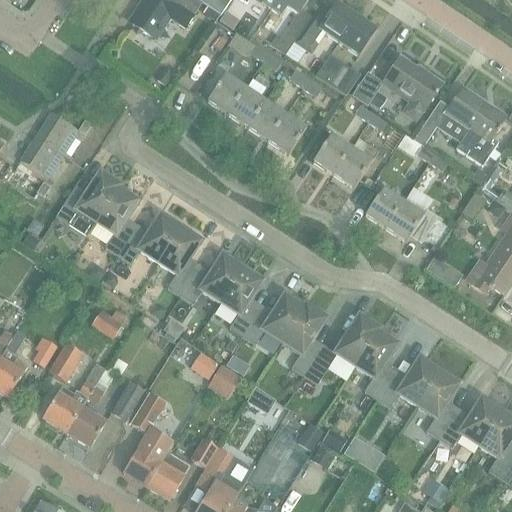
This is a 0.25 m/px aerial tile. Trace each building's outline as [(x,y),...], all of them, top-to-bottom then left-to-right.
[(145,6),(131,26),(155,42),(166,26),(170,20),(185,30),(203,4),(200,2),(196,0),(143,0),(142,3),(145,6)] [(196,0),(200,2),(203,4),(207,7),(220,16),(231,1),(229,0),(196,0)] [(252,0),(270,11),(277,0),(237,0),(246,6),(249,0),(252,0)] [(277,0),(270,11),(279,18),(284,10),(296,18),(308,0),(277,0)] [(311,57),(324,38),(337,47),(356,18),(336,5),(332,11),(322,4),(294,45),(311,57)] [(356,18),(337,47),(357,60),(376,32),(356,18)] [(281,39),(277,37),(270,47),(273,49),(284,56),(297,36),(287,30),(281,39)] [(220,59),(236,69),(249,50),(233,39),(220,59)] [(281,65),(280,65),(254,47),(248,56),(275,74),(281,65)] [(329,58),(321,70),(315,79),(345,99),(359,78),(329,58)] [(381,87),(409,106),(403,115),(414,123),(421,114),(422,114),(441,86),(424,74),(423,76),(399,59),(381,85),(367,75),(351,99),(366,110),(381,87)] [(302,91),(307,83),(294,74),(289,83),(302,91)] [(206,104),(227,117),(244,91),(224,77),(206,104)] [(307,83),(302,91),(315,100),(321,91),(307,83)] [(462,90),(449,110),(439,103),(413,143),(421,149),(415,157),(442,175),(448,166),(423,149),(444,118),(468,134),(456,151),(482,169),(499,145),(491,140),(505,119),(462,90)] [(244,91),(227,117),(247,131),(264,104),(244,91)] [(264,104),(247,131),(267,144),(284,118),(264,104)] [(367,125),(373,116),(360,108),(354,117),(367,125)] [(63,158),(79,134),(84,138),(91,127),(84,123),(78,133),(51,116),(35,140),(63,158)] [(373,116),(367,125),(381,135),(387,126),(373,116)] [(287,158),(298,141),(305,131),(284,118),(267,144),(287,158)] [(312,165),(332,178),(350,151),(330,138),(312,165)] [(47,182),(63,158),(35,140),(19,164),(47,182)] [(361,158),(350,151),(332,178),(352,191),(377,153),(368,147),(361,158)] [(480,187),(477,191),(494,202),(511,214),(511,197),(504,192),(500,198),(491,192),(504,173),(494,166),(486,178),(480,187)] [(478,172),(472,181),(480,187),(486,178),(478,172)] [(119,191),(120,188),(100,175),(83,201),(72,194),(55,219),(87,239),(95,226),(118,191),(119,191)] [(43,200),(50,190),(44,185),(37,195),(43,200)] [(382,190),(375,201),(364,218),(384,231),(403,204),(382,190)] [(118,191),(95,226),(114,237),(105,251),(118,259),(134,234),(123,227),(137,205),(138,206),(139,205),(119,191),(118,191)] [(477,191),(461,216),(472,223),(484,206),(488,210),(494,202),(477,191)] [(494,202),(487,212),(498,219),(504,209),(494,202)] [(423,217),(403,204),(384,231),(404,245),(409,239),(419,246),(437,219),(426,212),(423,217)] [(139,254),(157,266),(180,231),(159,217),(158,218),(159,219),(145,241),(134,234),(118,259),(131,268),(139,254)] [(485,296),(489,289),(502,298),(511,282),(511,220),(509,218),(500,232),(506,236),(486,266),(481,262),(466,283),(485,296)] [(43,230),(34,224),(28,233),(30,234),(37,239),(43,230)] [(167,291),(179,299),(196,274),(185,267),(199,245),(200,246),(201,245),(180,231),(157,266),(176,277),(167,291)] [(30,234),(23,244),(34,251),(41,241),(37,239),(30,234)] [(196,274),(179,299),(193,308),(202,294),(219,306),(242,271),(221,257),(220,258),(221,259),(207,281),(196,274)] [(435,261),(427,274),(455,293),(463,280),(435,261)] [(91,273),(88,278),(98,284),(105,274),(99,270),(91,273)] [(241,339),(258,314),(247,307),(261,285),(262,286),(263,285),(242,271),(219,306),(236,317),(227,330),(241,339)] [(262,333),(281,346),(305,308),(305,307),(303,310),(282,297),(282,298),(283,299),(268,321),(258,314),(241,339),(253,347),(262,333)] [(305,308),(281,346),(298,357),(289,370),(303,379),(319,354),(308,347),(326,321),(305,308)] [(101,313),(91,328),(112,342),(127,319),(116,313),(112,319),(101,313)] [(354,369),(376,334),(377,334),(379,331),(358,318),(334,356),(354,369)] [(169,325),(166,335),(181,340),(184,329),(169,325)] [(0,358),(13,338),(4,333),(0,339),(0,358)] [(13,338),(0,358),(0,396),(8,401),(27,369),(16,362),(18,358),(15,356),(25,339),(17,334),(14,339),(13,338)] [(376,334),(354,369),(372,380),(363,394),(376,402),(392,378),(381,371),(395,348),(396,349),(397,348),(377,334),(376,334)] [(32,363),(44,370),(56,351),(44,344),(32,363)] [(66,384),(83,356),(66,346),(49,374),(66,384)] [(319,354),(303,379),(316,388),(332,362),(319,354)] [(105,371),(105,372),(65,436),(89,451),(105,425),(82,411),(87,402),(96,407),(116,376),(121,379),(128,367),(116,360),(110,370),(108,369),(107,371),(105,371)] [(398,397),(416,409),(438,374),(417,361),(416,362),(417,362),(403,385),(392,378),(376,402),(389,411),(398,397)] [(62,389),(52,405),(42,422),(65,436),(105,372),(96,366),(78,395),(76,393),(74,397),(62,389)] [(228,402),(241,381),(221,368),(207,389),(228,402)] [(459,388),(438,374),(416,409),(434,421),(425,434),(438,443),(454,418),(443,411),(458,389),(459,389),(459,388)] [(145,393),(130,384),(111,416),(125,425),(145,393)] [(269,400),(298,416),(304,404),(276,388),(269,400)] [(123,477),(144,490),(171,445),(151,432),(166,407),(150,397),(131,428),(147,438),(123,477)] [(454,418),(438,443),(451,451),(460,437),(478,449),(500,415),(479,401),(478,402),(479,403),(465,425),(454,418)] [(511,422),(500,415),(478,449),(496,461),(487,474),(500,483),(511,464),(511,455),(505,451),(511,440),(511,422)] [(297,446),(310,455),(323,435),(310,426),(297,446)] [(275,460),(282,440),(269,436),(262,456),(275,460)] [(217,450),(204,442),(191,463),(205,471),(217,450)] [(171,445),(144,490),(168,504),(183,481),(182,480),(189,469),(167,455),(173,445),(171,445)] [(318,450),(310,463),(326,472),(333,459),(318,450)] [(199,483),(196,489),(207,496),(211,498),(223,477),(225,478),(235,461),(218,451),(199,483)] [(373,453),(363,469),(373,475),(383,460),(373,453)] [(511,464),(500,483),(511,490),(511,464)] [(223,477),(211,498),(207,496),(197,511),(228,511),(234,502),(235,502),(236,500),(243,489),(225,478),(223,477)] [(431,482),(423,495),(430,499),(427,504),(438,511),(441,506),(449,493),(431,482)] [(234,502),(228,511),(276,511),(279,509),(266,501),(260,511),(249,508),(236,500),(235,502),(234,502)] [(462,511),(481,511),(484,507),(469,500),(462,511)]
